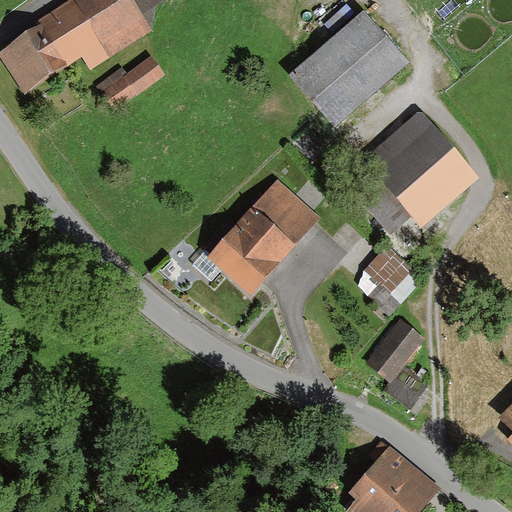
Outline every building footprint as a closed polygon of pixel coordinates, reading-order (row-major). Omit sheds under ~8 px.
[(130,0),(69,0),(0,36),(0,37),(28,91),(146,30),(130,0)] [(350,16),(279,83),(328,135),(399,68),(350,16)] [(141,59),(96,93),(114,118),(160,83),(141,59)] [(424,128),(357,182),(399,234),(466,179),(424,128)] [(246,177),(187,260),(245,300),(304,218),(246,177)] [(382,255),(351,291),(380,316),(412,281),(382,255)] [(383,325),(358,369),(390,386),(414,343),(383,325)] [(511,391),(483,416),(511,449),(511,391)] [(417,511),(434,493),(390,457),(355,499),(363,505),(356,511),(417,511)]
